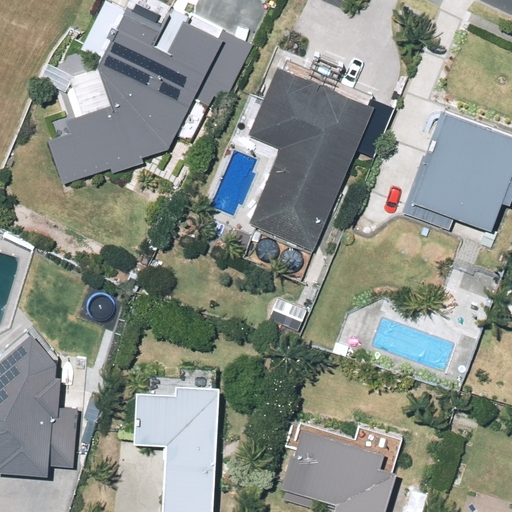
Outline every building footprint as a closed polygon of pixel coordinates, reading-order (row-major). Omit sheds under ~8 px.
[(154,0),(123,0),(99,48),(110,95),(67,109),(72,125),(48,133),(62,174),(172,139),(223,17),(187,0),(165,0),(163,4),(154,0)] [(249,220),(312,245),(371,97),(276,58),(247,129),(280,142),(249,220)] [(511,156),(511,125),(440,100),(402,208),(448,225),(453,209),(490,221),(501,193),(509,196),(511,187),(511,168),(508,167),(511,156)] [(77,459),(86,357),(56,355),(56,343),(32,318),(0,344),(0,458),(47,463),(48,456),(77,459)] [(210,511),(218,375),(175,372),(175,384),(134,382),(132,433),(166,435),(161,511),(210,511)] [(381,508),(395,461),(378,456),(383,441),(298,416),(280,477),(336,494),(331,509),(342,511),(372,511),(375,507),(381,508)] [(247,460),(242,481),(254,484),(259,464),(247,460)]
